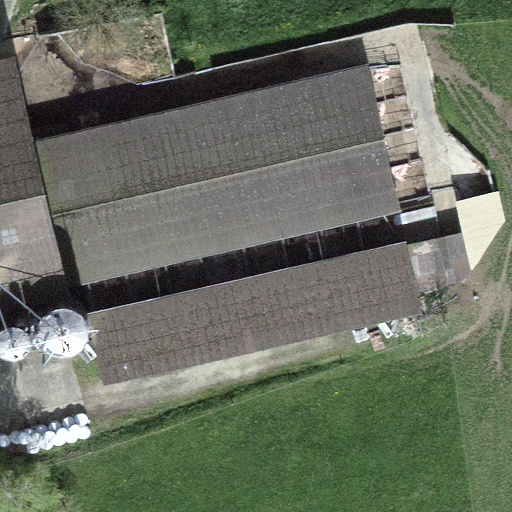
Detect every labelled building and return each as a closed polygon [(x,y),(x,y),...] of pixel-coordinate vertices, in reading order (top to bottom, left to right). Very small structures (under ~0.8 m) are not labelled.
[(16,51),(0,54),(0,319),(75,302),(16,51)] [(366,64),(38,140),(72,287),(400,211),(366,64)] [(406,242),(88,313),(104,386),(422,315),(406,242)] [(34,326),(33,334),(34,343),(39,350),(45,356),(53,359),(61,360),(69,358),(77,353),(83,346),(86,338),(86,329),(82,320),(77,313),(69,309),(60,307),(51,308),(44,312),(38,318),(34,326)] [(10,359),(16,358),(21,355),(25,350),(28,345),(28,339),(27,333),(23,327),(18,323),(12,321),(6,322),(0,323),(0,356),(3,358),(10,359)]
